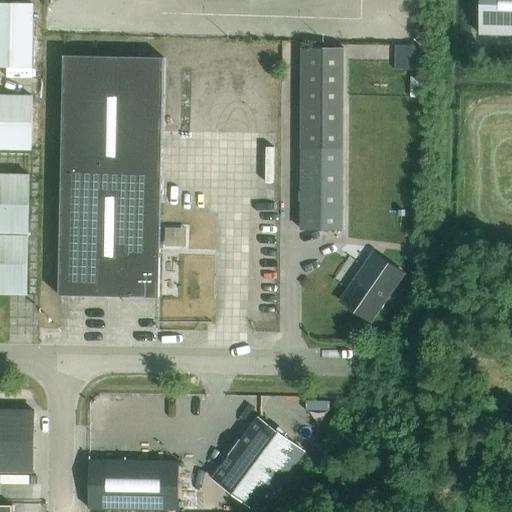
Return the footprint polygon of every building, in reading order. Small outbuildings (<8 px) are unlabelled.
[(511,0),(480,0),(479,34),(511,35),(511,0)] [(0,66),(32,67),(33,5),(0,4),(0,66)] [(364,54),(393,54),(393,44),(364,44),(364,54)] [(301,230),(342,230),(344,48),(302,48),(301,230)] [(399,50),(399,66),(421,66),(421,49),(399,50)] [(164,58),(64,56),(59,296),(159,298),(164,58)] [(0,149),(30,150),(31,96),(0,95),(0,149)] [(0,294),(26,295),(29,175),(0,174),(0,294)] [(404,274),(374,253),(340,302),(370,322),(404,274)] [(0,410),(0,471),(32,472),(33,411),(0,410)] [(256,511),(260,511),(304,452),(258,418),(212,479),(256,511)] [(178,510),(179,462),(89,461),(88,509),(178,510)]
